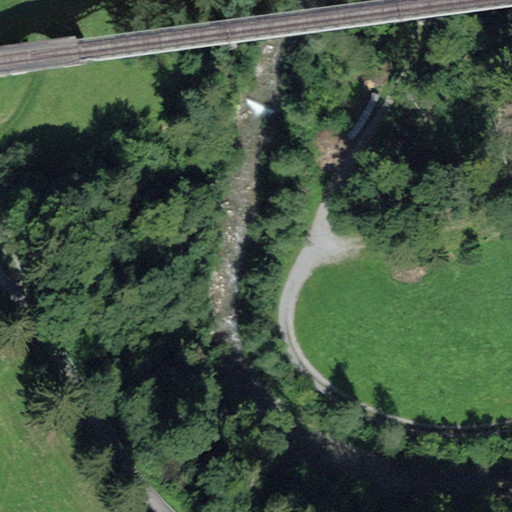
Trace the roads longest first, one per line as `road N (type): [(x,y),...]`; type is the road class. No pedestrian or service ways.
road 1 (track): [(511,427),(389,423),(326,392),(299,367),(287,339),(291,287),(441,10)]
road 2 (residential): [(165,511),(0,279)]
road 3 (track): [(0,135),(39,79),(46,39),(35,0)]
